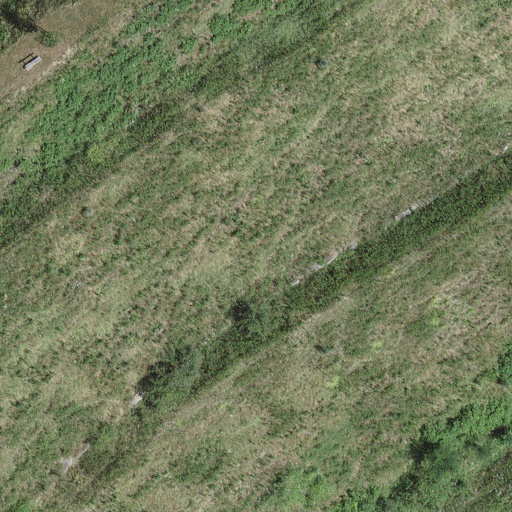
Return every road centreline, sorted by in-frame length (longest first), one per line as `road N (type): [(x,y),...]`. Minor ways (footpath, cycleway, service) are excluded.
road 1 (track): [(511,166),(207,362),(128,428),(49,511)]
road 2 (track): [(0,229),(331,0)]
